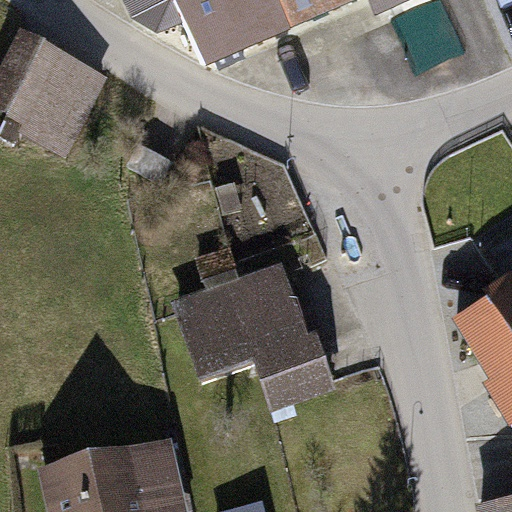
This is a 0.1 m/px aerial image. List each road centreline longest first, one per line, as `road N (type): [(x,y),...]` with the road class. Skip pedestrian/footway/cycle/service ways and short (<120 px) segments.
road 1 (residential): [(449,511),(373,145)]
road 2 (residential): [(373,145),(308,142),(190,101),(40,0)]
road 3 (residential): [(373,145),(511,93)]
